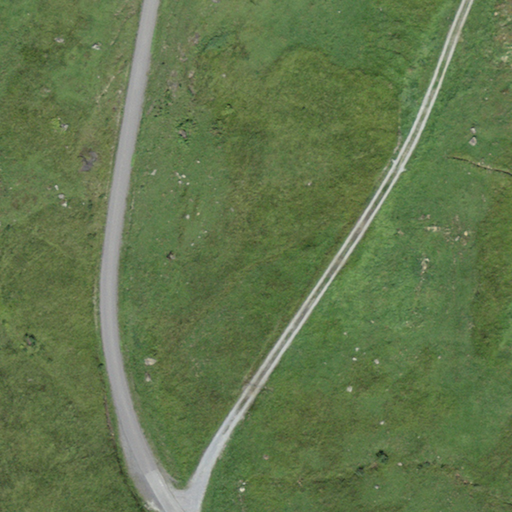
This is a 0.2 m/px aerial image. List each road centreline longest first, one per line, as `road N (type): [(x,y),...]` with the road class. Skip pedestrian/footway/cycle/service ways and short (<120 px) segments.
road 1 (track): [(471,0),(411,145),(218,438),(192,511)]
road 2 (unclassified): [(152,0),(120,175),(108,317),(125,415),(173,511)]
